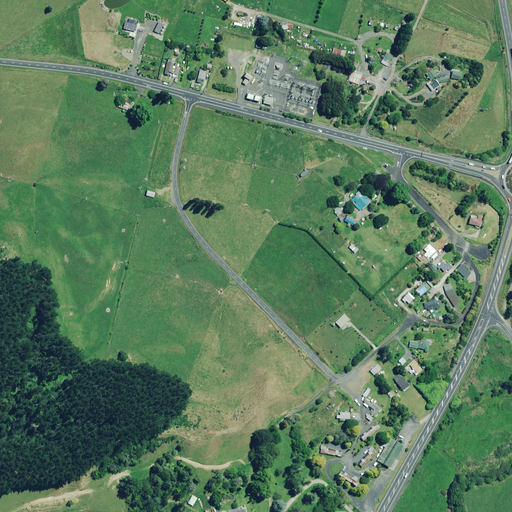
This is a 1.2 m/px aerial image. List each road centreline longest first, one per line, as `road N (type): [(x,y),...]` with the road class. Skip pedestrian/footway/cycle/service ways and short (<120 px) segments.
road 1 (unclassified): [(339,378),(184,217),(173,170),(191,96)]
road 2 (trunk): [(485,314),(382,511)]
road 3 (primary): [(191,96),(402,150)]
road 4 (primary): [(0,61),(112,75),(191,96)]
road 5 (residential): [(402,150),(400,180),(481,252)]
